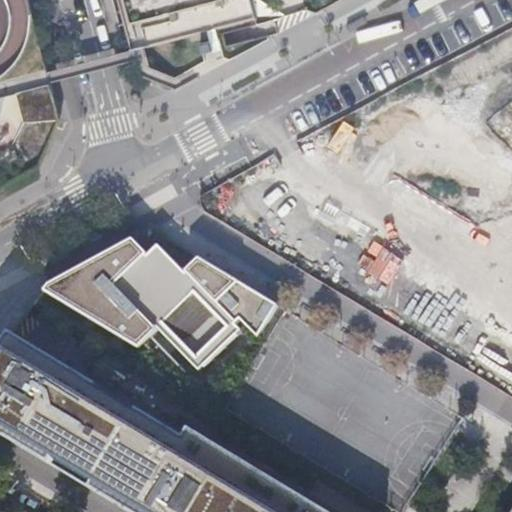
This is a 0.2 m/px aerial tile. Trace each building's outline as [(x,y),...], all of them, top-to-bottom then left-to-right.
[(118,0),(127,33),(130,44),(253,11),(250,0),(118,0)] [(59,119),(50,84),(0,96),(0,186),(40,165),(59,119)] [(511,251),(412,188),(396,214),(505,282),(511,271),(511,251)] [(73,279),(31,306),(126,364),(145,346),(186,386),(233,341),(244,372),(279,317),(186,273),(172,287),(145,261),(133,270),(119,254),(73,279)] [(9,335),(0,346),(0,437),(124,511),(322,511),(201,439),(188,432),(183,440),(9,335)]
